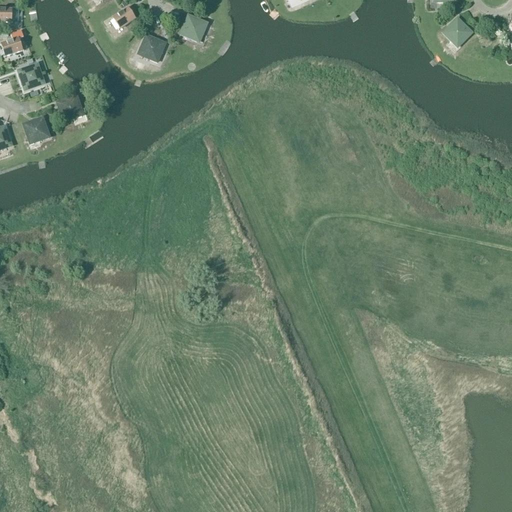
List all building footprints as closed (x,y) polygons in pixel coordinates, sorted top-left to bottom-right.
[(129,9),(111,21),(118,31),(136,19),(129,9)] [(0,23),(13,24),(13,11),(0,10),(0,23)] [(180,36),(199,44),(207,25),(188,17),(180,36)] [(457,49),(471,34),(457,20),(442,34),(457,49)] [(12,41),(0,45),(0,47),(3,58),(24,51),(20,39),(23,38),(21,32),(11,36),(12,41)] [(138,56),(157,64),(165,45),(146,37),(138,56)] [(18,72),(25,92),(44,85),(37,66),(18,72)] [(57,104),(63,123),(83,117),(76,97),(57,104)] [(30,146),(49,139),(42,119),(23,126),(30,146)] [(0,151),(11,147),(5,128),(0,129),(0,151)]
